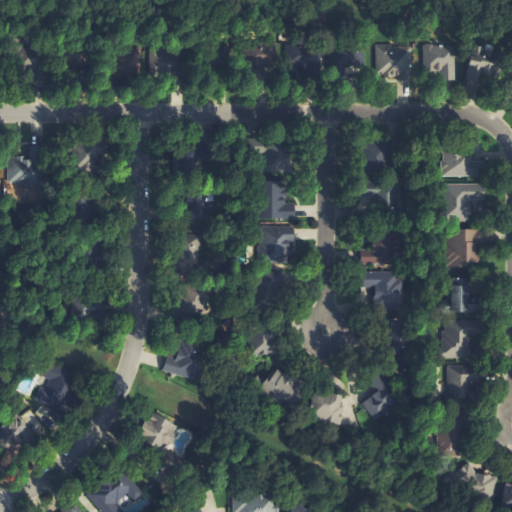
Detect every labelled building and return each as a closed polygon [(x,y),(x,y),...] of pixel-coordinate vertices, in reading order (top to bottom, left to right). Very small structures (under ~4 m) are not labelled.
[(377,43),(378,79),(408,78),(407,42),(377,43)] [(455,44),(423,46),(424,71),(438,71),(438,82),(457,81),(455,44)] [(480,78),(493,80),(499,49),(473,44),(466,80),(479,82),(480,78)] [(25,75),(42,64),(30,45),(13,56),(25,75)] [(151,77),(179,74),(176,47),(116,55),(118,74),(143,72),(141,59),(149,58),(151,77)] [(247,155),(263,155),(263,172),(267,172),(267,175),(285,174),(284,142),(247,143),(247,155)] [(365,145),(364,172),(388,172),(389,146),(365,145)] [(90,170),(93,179),(105,175),(96,151),(82,155),(80,148),(72,151),(79,173),(90,170)] [(442,177),(483,178),(484,161),(465,160),(466,150),(442,149),(442,177)] [(43,158),(9,158),(9,189),(42,190),(43,158)] [(258,219),(294,221),(295,203),(285,203),(286,183),(260,181),(258,219)] [(471,199),(485,199),(485,185),(443,185),(443,221),(471,221),(471,199)] [(184,222),(213,221),(212,200),(183,201),(184,222)] [(295,228),(259,226),(258,264),(289,265),(290,242),(294,243),(295,228)] [(475,231),(448,230),(447,268),(481,269),(482,238),(475,238),(475,231)] [(361,266),(395,265),(394,256),(402,256),(401,238),(373,239),(373,249),(361,249),(361,266)] [(199,245),(183,242),(177,275),(192,278),(199,245)] [(286,273),(262,273),(263,298),(286,298),(286,273)] [(364,291),(374,291),(374,310),(401,310),(402,286),(394,286),(394,273),(365,273),(364,291)] [(474,306),(470,307),(469,279),(451,280),(452,314),(474,313),(474,306)] [(179,317),(203,316),(202,291),(178,292),(179,317)] [(481,321),(441,322),(442,359),(471,359),(471,337),(481,337),(481,321)] [(275,335),(267,336),(266,327),(252,327),(253,357),(276,356),(275,335)] [(163,374),(195,380),(201,349),(179,345),(176,360),(166,358),(163,374)] [(446,403),(473,404),(474,367),(447,366),(446,403)] [(260,392),(291,412),(307,389),(276,368),(260,392)] [(35,412),(48,428),(80,402),(70,389),(76,384),(65,370),(34,394),(43,406),(35,412)] [(397,408),(379,376),(370,381),(374,387),(358,395),(373,421),(397,408)] [(342,397),(312,395),(310,423),(351,425),(352,408),(341,408),(342,397)] [(160,450),(163,443),(169,446),(178,425),(149,414),(138,441),(160,450)] [(43,440),(37,417),(0,427),(0,448),(1,452),(43,440)] [(439,456),(460,455),(458,426),(437,427),(439,456)] [(497,478),(471,473),(472,469),(460,467),(457,482),(470,485),(468,500),(511,507),(511,484),(504,483),(503,493),(495,491),(497,478)] [(100,511),(121,511),(115,504),(131,492),(120,477),(91,499),(100,511)] [(232,499),(233,511),(274,511),(272,494),(232,499)]
